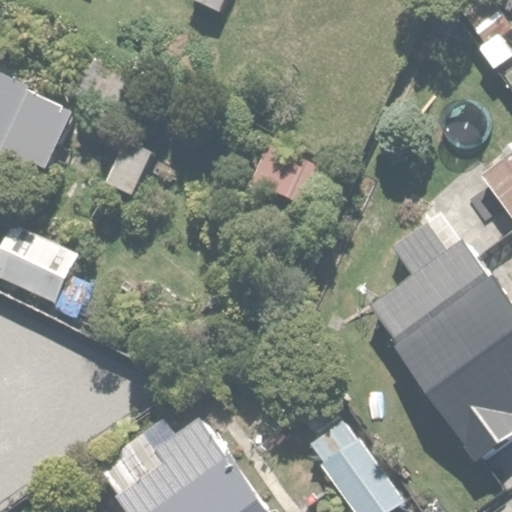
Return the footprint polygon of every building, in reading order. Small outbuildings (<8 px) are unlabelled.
[(194,0),(194,1),(229,18),(237,0),(194,0)] [(87,107),(0,65),(0,204),(33,220),(87,107)] [(268,130),(247,177),(317,209),(339,162),(268,130)] [(170,152),(133,135),(113,179),(149,196),(170,152)] [(511,159),(489,176),(511,209),(511,159)] [(378,305),(481,456),(487,465),(511,447),(511,283),(485,245),(476,251),(450,213),(398,248),(418,277),(378,305)] [(91,257),(17,222),(0,258),(0,274),(67,306),(91,257)] [(111,343),(1,288),(0,288),(0,393),(68,427),(111,343)] [(291,511),(221,399),(106,471),(132,511),(291,511)] [(362,415),(311,453),(353,511),(389,511),(418,491),(362,415)]
